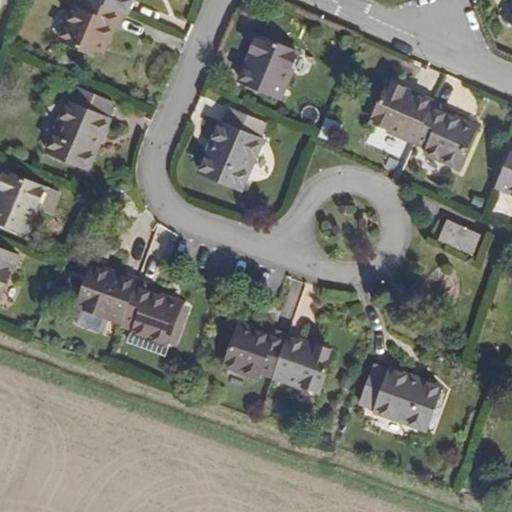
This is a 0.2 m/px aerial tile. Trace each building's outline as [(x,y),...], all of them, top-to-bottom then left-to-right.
[(91,0),(90,3),(130,21),(135,7),(130,6),(131,0),(91,0)] [(118,33),(124,36),(130,21),(90,3),(84,17),(79,15),(67,46),(106,62),(118,33)] [(287,78),(294,61),(258,45),(250,63),(253,65),(243,90),(280,106),(292,80),(287,78)] [(394,138),(418,150),(434,113),(408,101),(409,98),(392,90),(376,125),(396,134),(394,138)] [(104,142),(115,111),(88,99),(84,110),(80,109),(65,149),(96,163),(104,142)] [(446,122),(447,120),(434,113),(418,150),(431,156),(429,160),(459,174),(474,136),(446,122)] [(239,181),(260,130),(229,116),(209,167),(239,181)] [(511,166),(499,194),(511,200),(511,166)] [(37,213),(44,194),(8,179),(0,197),(5,200),(0,211),(0,228),(32,242),(42,215),(37,213)] [(475,253),(482,231),(444,220),(438,242),(475,253)] [(0,306),(3,308),(19,264),(0,255),(0,306)] [(108,343),(115,326),(125,331),(141,290),(130,286),(128,290),(98,278),(83,314),(90,319),(84,333),(108,343)] [(154,300),(155,297),(141,290),(125,331),(140,338),(138,342),(168,353),(171,343),(178,346),(187,322),(181,320),(184,312),(154,300)] [(264,379),(276,384),(291,346),(280,342),(278,347),(245,335),(231,373),(262,384),(264,379)] [(316,352),(315,356),(291,346),(276,384),(300,394),(301,389),(324,397),(336,362),(322,355),(316,352)] [(417,435),(428,403),(377,384),(365,415),(417,435)]
